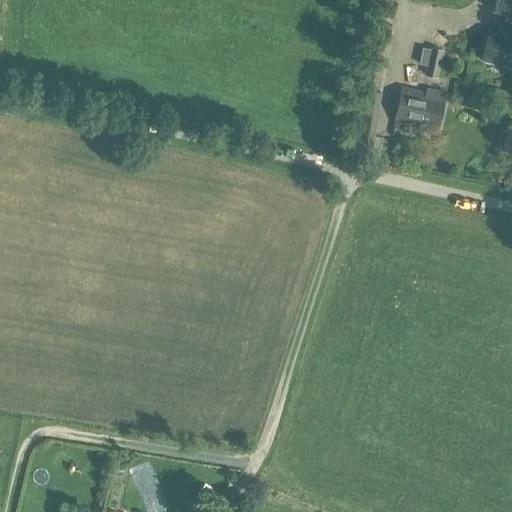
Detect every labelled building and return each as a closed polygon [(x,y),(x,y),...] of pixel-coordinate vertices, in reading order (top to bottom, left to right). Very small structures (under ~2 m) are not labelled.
[(511,0),(499,0),(496,12),(511,15),(511,0)] [(373,22),(361,87),(381,90),(393,25),(373,22)] [(511,26),(500,23),(497,32),(489,30),(481,59),(511,66),(511,26)] [(423,47),(419,64),(426,66),(424,75),(439,78),(445,50),(431,47),(430,49),(423,47)] [(367,137),(370,89),(356,88),(354,136),(367,137)] [(427,93),(403,88),(397,119),(420,124),(419,129),(437,132),(445,93),(428,89),(427,93)]
